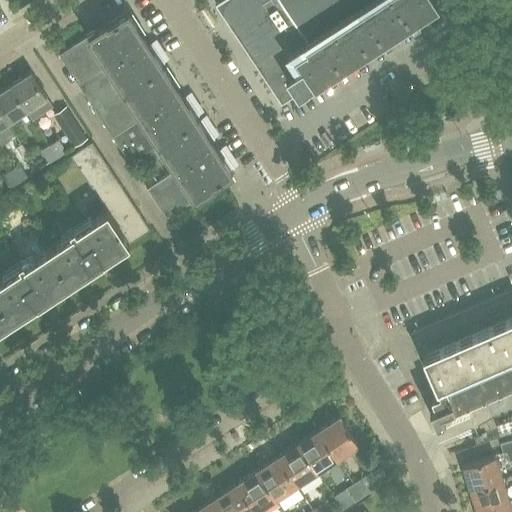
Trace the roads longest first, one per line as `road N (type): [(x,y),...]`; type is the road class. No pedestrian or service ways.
road 1 (tertiary): [(0,403),(297,211)]
road 2 (residential): [(91,511),(349,346)]
road 3 (unclassified): [(297,211),(269,152),(169,0)]
road 4 (tertiary): [(297,211),(350,186),(511,137)]
road 5 (residential): [(349,346),(420,464),(434,511)]
road 6 (residential): [(349,346),(297,211)]
